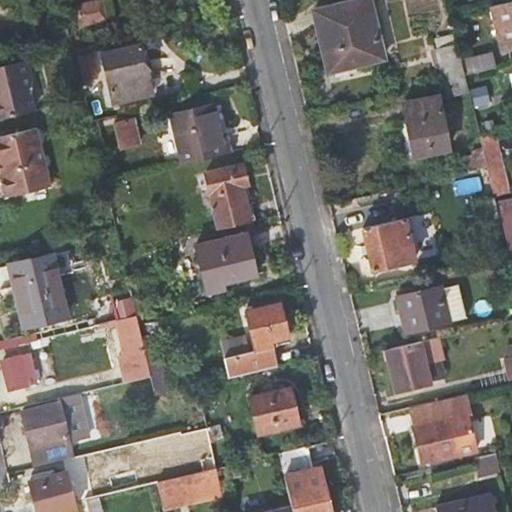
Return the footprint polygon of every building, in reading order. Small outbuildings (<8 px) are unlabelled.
[(79,27),(108,21),(103,0),(96,0),(74,5),(79,27)] [(386,57),(372,0),(357,0),(317,10),(330,70),(386,57)] [(511,47),(511,0),(493,5),(503,49),(511,47)] [(53,31),(55,38),(72,34),(70,27),(53,31)] [(442,62),(446,80),(467,75),(463,57),(457,32),(438,37),(440,48),(433,50),(437,63),(442,62)] [(98,53),(110,104),(154,94),(149,72),(153,71),(151,60),(147,62),(143,42),(98,53)] [(493,50),(463,57),(467,75),(497,68),(493,50)] [(80,59),(85,80),(98,76),(92,56),(80,59)] [(0,118),(38,109),(27,59),(0,65),(0,118)] [(449,91),(470,87),(467,75),(446,80),(449,91)] [(407,102),(416,154),(449,148),(439,97),(407,102)] [(173,113),(184,162),(232,150),(228,133),(224,135),(216,102),(173,113)] [(487,103),(475,106),(482,136),(494,133),(487,103)] [(116,121),(122,148),(142,143),(136,116),(116,121)] [(38,127),(0,136),(0,168),(1,174),(7,197),(52,186),(38,127)] [(505,161),(498,132),(494,133),(482,136),(485,145),(489,165),(505,161)] [(460,151),(464,171),(489,165),(485,145),(460,151)] [(511,188),(505,161),(489,165),(496,192),(497,195),(511,191),(511,188)] [(207,171),(219,229),(252,221),(245,185),(250,184),(245,162),(207,171)] [(482,219),(501,214),(498,201),(497,195),(496,192),(477,197),(482,219)] [(511,255),(511,197),(498,201),(501,214),(511,255)] [(406,215),(364,226),(374,271),(417,260),(406,215)] [(226,282),(258,275),(248,233),(198,245),(208,293),(227,289),(226,282)] [(56,255),(11,265),(25,324),(69,313),(56,255)] [(399,295),(408,331),(451,321),(450,316),(466,312),(459,284),(445,287),(444,284),(399,295)] [(131,297),(112,302),(117,318),(136,313),(131,297)] [(291,335),(283,301),(250,309),(259,349),(229,357),(233,375),(278,364),(273,345),(272,340),(291,335)] [(144,333),(141,321),(139,314),(124,317),(120,318),(129,353),(124,355),(130,380),(154,374),(150,359),(144,333)] [(227,354),(254,349),(251,333),(224,338),(227,354)] [(441,336),(424,340),(387,349),(398,390),(433,383),(428,359),(436,358),(436,361),(446,358),(441,336)] [(23,353),(5,358),(12,389),(38,383),(34,368),(26,370),(23,353)] [(173,389),(165,356),(150,359),(154,374),(158,393),(173,389)] [(291,387),(251,397),(260,433),(300,424),(291,387)] [(92,436),(82,392),(61,397),(62,400),(25,410),(38,466),(75,456),(71,440),(92,436)] [(473,414),(468,393),(432,402),(435,419),(415,424),(424,461),(458,452),(451,419),(473,414)] [(411,407),(415,424),(435,419),(432,402),(426,403),(411,407)] [(223,441),(214,444),(220,467),(229,464),(223,441)] [(315,469),(309,445),(281,452),(293,505),(294,511),(332,511),(322,467),(315,469)] [(478,478),(500,473),(496,452),(473,458),(478,478)] [(235,492),(229,464),(220,467),(226,494),(235,492)] [(213,498),(226,494),(220,467),(210,469),(207,470),(213,498)] [(78,511),(77,507),(69,472),(32,482),(38,511),(78,511)] [(186,495),(181,476),(160,481),(165,500),(186,495)] [(497,511),(493,492),(438,506),(439,511),(497,511)] [(108,511),(104,494),(89,498),(92,511),(108,511)]
